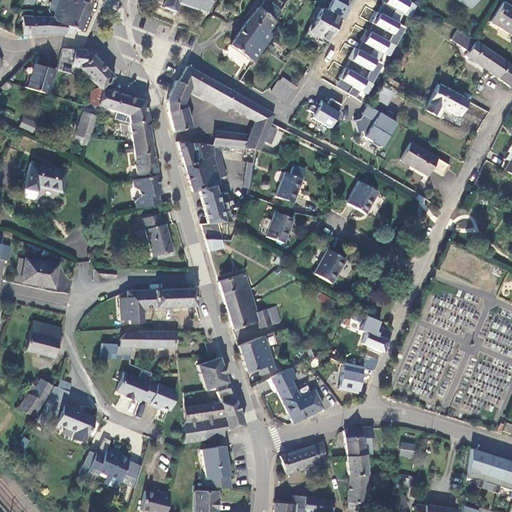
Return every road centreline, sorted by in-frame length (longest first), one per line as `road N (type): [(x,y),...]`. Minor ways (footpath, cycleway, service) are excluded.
road 1 (residential): [(203,281),(102,288),(81,299),(72,320),(81,375),(105,408),(156,434)]
road 2 (residential): [(418,272),(511,98)]
road 3 (unclassified): [(203,281),(259,441)]
road 4 (unclassified): [(158,120),(203,281)]
road 5 (residential): [(367,415),(418,272)]
road 6 (tertiary): [(511,450),(400,415),(367,415)]
road 7 (residential): [(358,0),(289,111)]
